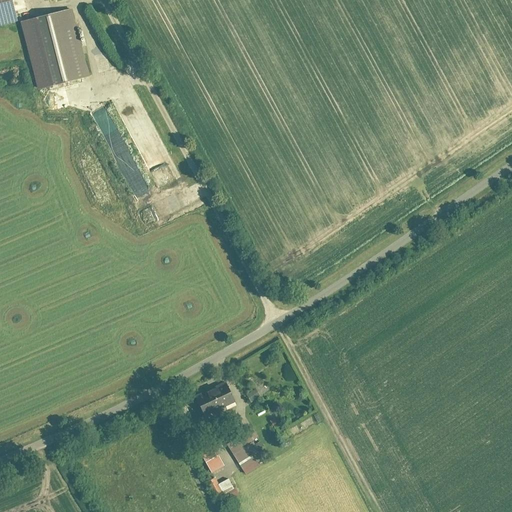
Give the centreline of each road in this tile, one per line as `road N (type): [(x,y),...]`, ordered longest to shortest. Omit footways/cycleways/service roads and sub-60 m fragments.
road 1 (unclassified): [(103,0),(277,323)]
road 2 (residential): [(0,460),(277,323)]
road 3 (residential): [(277,323),(511,165)]
road 4 (track): [(277,323),(378,511)]
